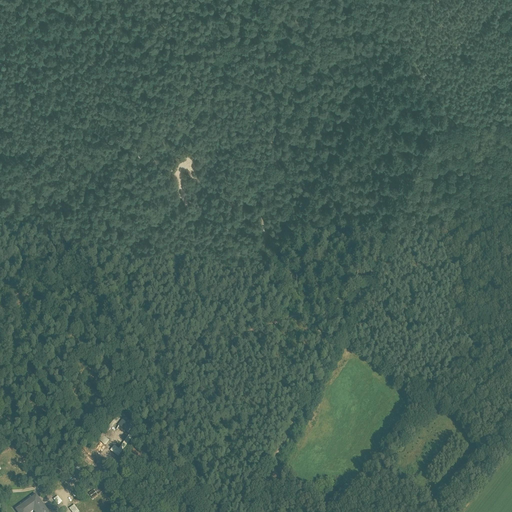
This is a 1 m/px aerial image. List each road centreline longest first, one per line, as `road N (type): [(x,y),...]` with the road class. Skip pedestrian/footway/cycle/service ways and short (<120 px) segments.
road 1 (track): [(511,328),(465,296),(457,266),(383,199),(325,316),(235,334)]
road 2 (track): [(235,334),(226,313),(198,300),(199,239),(133,231),(136,152),(54,91),(54,66)]
road 3 (track): [(186,483),(103,270),(58,231),(0,257)]
road 4 (track): [(255,0),(261,62),(248,108),(274,147),(272,186),(260,208),(261,258),(235,334)]
road 5 (track): [(315,321),(324,346),(300,413),(246,511)]
road 6 (track): [(490,4),(426,77),(455,118),(511,121)]
road 7 (track): [(235,334),(186,483)]
road 8 (track): [(383,199),(412,97),(426,77)]
